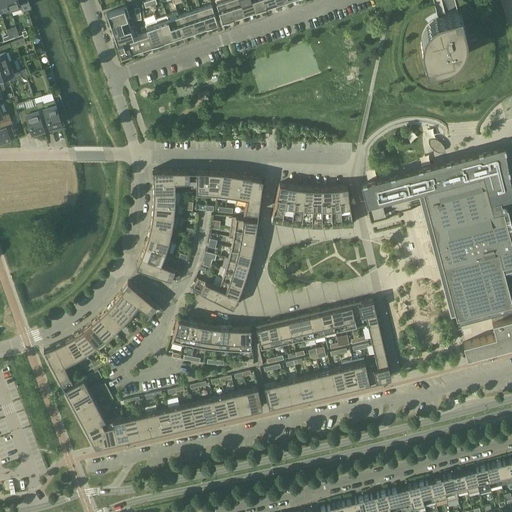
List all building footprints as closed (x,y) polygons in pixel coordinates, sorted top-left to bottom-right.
[(11,11),(7,0),(0,0),(0,9),(9,7),(11,11)] [(7,0),(11,11),(21,8),(18,0),(7,0)] [(221,19),(232,16),(227,0),(215,0),(221,19)] [(239,0),(227,0),(232,16),(243,12),(239,0)] [(239,0),(243,12),(254,8),(251,0),(239,0)] [(263,0),(251,0),(254,8),(265,5),(263,0)] [(200,8),(206,24),(217,21),(217,20),(211,4),(200,8)] [(107,12),(110,23),(129,16),(126,6),(107,12)] [(189,11),(195,28),(206,24),(200,8),(189,11)] [(166,15),(173,35),(184,32),(178,15),(177,11),(166,15)] [(195,28),(189,11),(178,15),(184,32),(195,28)] [(460,11),(441,16),(439,17),(437,17),(435,18),(433,19),(432,20),(430,22),(429,23),(428,24),(426,26),(425,28),(424,29),(423,31),(422,33),(422,35),(421,37),(421,39),(421,41),(421,43),(421,45),(421,47),(427,69),(450,62),(451,61),(453,60),(455,59),(456,57),(458,56),(459,55),(460,53),(462,51),(463,50),(463,48),(464,46),(465,44),(465,42),(466,40),(466,38),(466,36),(466,34),(465,32),(465,30),(460,11)] [(173,35),(166,15),(156,19),(163,39),(173,35)] [(113,32),(130,27),(127,17),(130,17),(129,16),(110,23),(113,32)] [(163,39),(156,19),(155,19),(156,20),(145,24),(145,25),(147,31),(148,31),(151,43),(163,39)] [(117,42),(127,38),(134,36),(133,36),(137,35),(134,25),(130,27),(113,32),(117,42)] [(137,34),(141,46),(151,43),(148,31),(147,31),(143,33),(137,34)] [(141,46),(137,34),(137,35),(133,36),(134,36),(127,38),(131,50),(141,46)] [(120,53),(131,50),(127,38),(117,42),(120,53)] [(0,64),(13,59),(10,49),(12,48),(9,42),(0,45),(0,64)] [(13,59),(0,64),(0,76),(7,74),(9,80),(22,76),(19,69),(17,70),(13,59)] [(42,100),(36,102),(39,115),(45,113),(50,127),(62,124),(54,99),(42,102),(42,100)] [(4,113),(0,103),(0,102),(0,121),(10,118),(8,112),(4,113)] [(44,129),(39,115),(36,102),(35,102),(36,104),(25,108),(24,106),(18,108),(22,120),(28,118),(32,133),(44,129)] [(10,118),(0,121),(0,127),(0,128),(0,141),(15,136),(10,125),(12,124),(10,118)] [(445,149),(445,148),(444,145),(443,143),(441,141),(435,138),(432,138),(429,139),(429,141),(430,144),(430,146),(432,148),(435,150),(438,151),(440,152),(443,151),(444,151),(444,150),(445,149)] [(370,217),(421,204),(420,200),(425,199),(432,227),(428,228),(431,238),(435,237),(436,241),(435,241),(433,242),(432,243),(432,244),(431,246),(431,247),(431,248),(431,249),(431,250),(432,251),(433,252),(434,253),(436,254),(437,254),(438,254),(440,254),(458,325),(511,310),(511,270),(511,269),(511,224),(507,225),(503,208),(504,208),(505,207),(505,206),(506,206),(506,205),(506,204),(506,203),(505,203),(505,202),(504,201),(503,201),(502,201),(501,201),(500,198),(511,194),(504,144),(361,182),(362,185),(361,185),(370,217)] [(175,180),(189,180),(189,175),(189,169),(152,169),(153,181),(175,180)] [(196,191),(207,191),(208,170),(196,169),(196,175),(196,179),(196,191)] [(217,192),(219,170),(208,170),(207,191),(207,195),(217,195),(217,192)] [(227,193),(230,172),(219,170),(217,192),(227,193)] [(241,173),(230,172),(227,193),(227,197),(237,198),(238,194),(241,173)] [(246,200),(247,196),(252,176),(241,173),(238,194),(237,198),(246,200)] [(258,211),(262,178),(252,176),(247,196),(246,200),(244,209),(249,210),(258,211)] [(0,197),(0,215),(4,226),(11,223),(16,237),(29,232),(23,214),(11,218),(8,211),(32,202),(33,206),(52,199),(54,205),(73,198),(67,180),(47,187),(45,181),(26,188),(25,184),(18,187),(19,190),(7,195),(6,191),(0,193),(0,197)] [(175,180),(153,181),(153,192),(175,192),(175,180)] [(281,220),(288,184),(279,182),(271,218),(281,220)] [(291,222),(296,185),(288,184),(281,220),(291,222)] [(301,223),(305,186),(296,185),(291,222),(301,223)] [(342,223),(352,222),(347,185),(338,186),(342,223)] [(311,224),(313,187),(305,186),(301,223),(311,224)] [(342,223),(338,186),(330,187),(332,224),(342,223)] [(322,224),(321,187),(313,187),(311,224),(322,224)] [(332,224),(330,187),(321,187),(322,224),(332,224)] [(153,202),(174,204),(175,192),(153,192),(153,202)] [(152,213),(173,216),(174,204),(153,202),(152,213)] [(173,216),(152,213),(150,224),(171,228),(175,229),(177,216),(173,216)] [(230,226),(255,229),(257,218),(248,217),(243,216),(232,215),(230,226)] [(171,228),(150,224),(148,234),(168,240),(171,228)] [(233,237),(254,241),(255,229),(230,226),(229,236),(233,237)] [(172,241),(168,240),(148,234),(144,244),(165,251),(168,252),(172,241)] [(230,247),(251,251),(254,241),(233,237),(230,247)] [(160,262),(161,262),(165,251),(144,244),(141,254),(160,262)] [(230,247),(228,257),(248,262),(251,251),(230,247)] [(160,262),(141,254),(136,265),(149,270),(169,277),(173,267),(161,262),(160,262)] [(248,262),(228,257),(225,267),(245,273),(248,262)] [(173,267),(169,277),(173,278),(177,269),(173,267)] [(225,267),(222,276),(242,284),(245,273),(225,267)] [(173,278),(178,280),(182,270),(177,269),(173,278)] [(216,274),(213,283),(218,285),(218,286),(238,294),(242,284),(222,276),(216,274)] [(156,304),(127,280),(120,290),(137,303),(149,312),(156,304)] [(218,286),(218,285),(205,280),(203,284),(200,290),(233,305),(238,294),(218,286)] [(120,290),(114,298),(130,312),(137,303),(120,290)] [(114,299),(107,306),(122,321),(130,312),(114,298),(114,299)] [(350,303),(353,315),(365,313),(375,310),(373,298),(350,303)] [(350,303),(340,306),(345,327),(355,324),(353,315),(350,303)] [(99,314),(114,330),(122,321),(107,306),(99,314)] [(340,306),(329,308),(334,329),(345,327),(340,306)] [(329,308),(319,311),(324,331),(334,329),(329,308)] [(375,310),(365,313),(371,338),(381,336),(375,310)] [(325,335),(324,331),(319,311),(308,313),(314,338),(325,335)] [(308,313),(298,316),(303,336),(304,340),(314,338),(308,313)] [(99,314),(91,321),(104,338),(114,330),(99,314)] [(511,315),(492,321),(495,333),(463,342),(466,356),(511,343),(511,315)] [(292,339),(303,336),(298,316),(287,318),(292,339)] [(183,341),(188,320),(178,317),(171,342),(182,345),(183,341)] [(292,339),(287,318),(277,320),(282,341),(292,339)] [(198,322),(188,320),(183,341),(195,343),(198,322)] [(271,344),(282,341),(277,320),(266,323),(271,344)] [(82,328),(95,345),(104,338),(91,321),(82,328)] [(209,324),(198,322),(195,343),(206,345),(209,324)] [(266,323),(256,325),(261,346),(271,344),(266,323)] [(134,333),(140,327),(137,324),(131,330),(134,333)] [(219,325),(209,324),(206,345),(217,346),(219,325)] [(230,326),(219,325),(217,346),(228,347),(230,326)] [(240,326),(230,326),(228,347),(240,348),(240,326)] [(240,348),(251,348),(250,326),(240,326),(240,348)] [(73,333),(73,334),(85,352),(95,345),(82,328),(73,333)] [(134,333),(131,330),(126,336),(129,339),(134,333)] [(64,339),(74,358),(85,352),(73,334),(64,339)] [(55,344),(64,363),(74,358),(64,339),(55,344)] [(372,341),(378,366),(388,364),(382,339),(372,341)] [(119,342),(113,347),(116,350),(121,346),(119,342)] [(46,347),(44,348),(49,358),(61,381),(66,378),(70,376),(64,363),(55,344),(46,347)] [(106,353),(109,356),(115,351),(116,350),(113,347),(106,353)] [(353,363),(357,384),(368,381),(366,369),(363,356),(352,359),(353,363)] [(92,362),(91,362),(84,367),(87,370),(94,366),(92,362)] [(357,384),(353,363),(341,366),(346,386),(357,384)] [(368,381),(391,376),(388,364),(378,366),(366,369),(368,381)] [(335,389),(346,386),(341,366),(330,368),(335,389)] [(335,389),(330,368),(319,371),(324,391),(335,389)] [(319,371),(308,373),(313,394),(324,391),(319,371)] [(302,397),(313,394),(308,373),(297,376),(302,397)] [(297,376),(286,378),(291,399),(302,397),(297,376)] [(73,383),(64,387),(70,397),(88,387),(83,377),(73,383)] [(280,402),(291,399),(286,378),(275,381),(280,402)] [(275,381),(264,384),(269,404),(280,402),(275,381)] [(262,406),(257,385),(246,388),(251,408),(262,406)] [(88,387),(70,397),(75,407),(94,397),(92,394),(88,387)] [(251,408),(246,388),(235,390),(240,411),(251,408)] [(224,393),(228,414),(240,411),(235,390),(225,393),(224,393)] [(228,414),(224,393),(214,395),(212,396),(217,416),(228,414)] [(201,398),(206,419),(217,416),(212,396),(203,398),(201,398)] [(94,397),(75,407),(80,417),(99,407),(97,403),(94,397)] [(192,400),(190,401),(195,421),(206,419),(201,398),(192,400)] [(195,421),(190,401),(182,403),(179,403),(184,424),(195,421)] [(172,427),(184,424),(179,403),(171,405),(168,406),(172,427)] [(160,408),(156,409),(161,429),(172,427),(168,406),(160,408)] [(80,417),(86,427),(105,417),(102,412),(99,407),(80,417)] [(161,429),(156,409),(145,411),(150,432),(161,429)] [(150,432),(145,411),(134,414),(139,435),(150,432)] [(123,416),(128,437),(139,435),(134,414),(128,415),(123,416)] [(128,437),(123,416),(117,418),(112,419),(116,440),(128,437)] [(86,427),(95,445),(106,420),(105,417),(86,427)] [(112,419),(106,420),(95,445),(116,440),(112,419)] [(501,481),(511,479),(507,458),(496,461),(501,481)] [(490,484),(501,481),(496,461),(485,464),(490,484)] [(479,487),(490,484),(485,464),(474,467),(479,487)] [(468,490),(479,487),(474,467),(462,470),(468,490)] [(457,493),(468,490),(462,470),(451,472),(458,497),(457,493)] [(447,500),(458,497),(451,472),(441,475),(440,475),(447,500)] [(446,500),(447,500),(440,475),(429,478),(435,498),(445,496),(446,500)] [(424,501),(435,498),(429,478),(418,481),(425,506),(424,501)] [(414,509),(425,506),(418,481),(407,484),(414,509)] [(413,509),(414,509),(407,484),(396,487),(401,507),(412,504),(413,509)] [(391,511),(391,510),(401,507),(396,487),(385,489),(390,511),(391,511)] [(379,511),(390,511),(385,489),(374,492),(379,511)] [(379,511),(374,492),(363,495),(367,511),(379,511)] [(367,511),(363,495),(352,498),(355,511),(367,511)] [(355,511),(352,498),(341,501),(343,511),(355,511)] [(332,511),(343,511),(341,501),(330,504),(332,511)]
